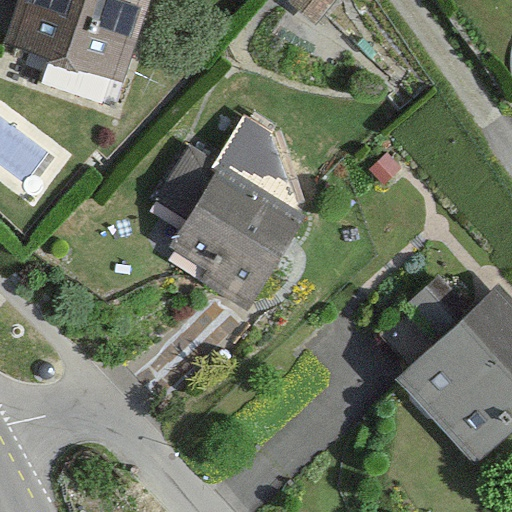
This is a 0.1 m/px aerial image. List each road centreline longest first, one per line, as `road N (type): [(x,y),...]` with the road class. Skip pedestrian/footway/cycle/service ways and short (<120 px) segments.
road 1 (residential): [(0,434),(100,412),(207,511)]
road 2 (residential): [(511,138),(408,0)]
